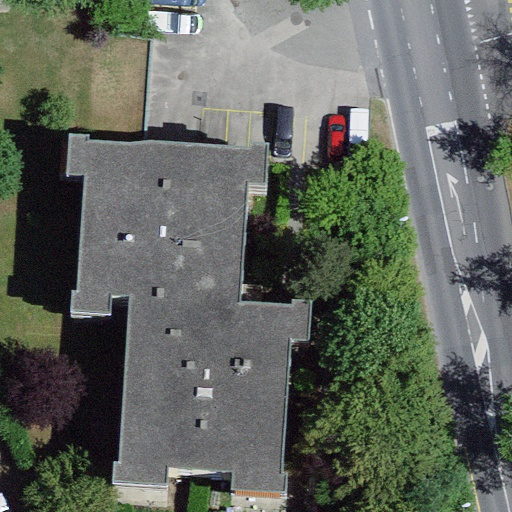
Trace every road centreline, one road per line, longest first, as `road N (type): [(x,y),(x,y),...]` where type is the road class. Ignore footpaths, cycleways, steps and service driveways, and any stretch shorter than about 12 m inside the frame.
road 1 (secondary): [(398,0),(506,511)]
road 2 (unknown): [(264,0),(261,128)]
